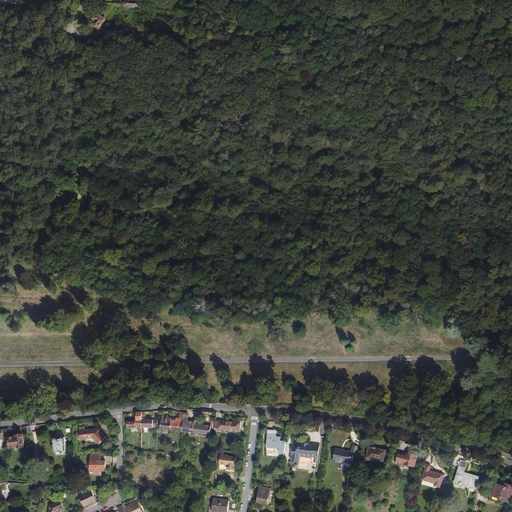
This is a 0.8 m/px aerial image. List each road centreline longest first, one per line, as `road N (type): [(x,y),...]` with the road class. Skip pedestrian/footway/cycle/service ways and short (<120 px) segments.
road 1 (tertiary): [(254,410),(403,432),(511,463)]
road 2 (tertiary): [(120,411),(254,410)]
road 3 (tertiary): [(0,427),(120,411)]
